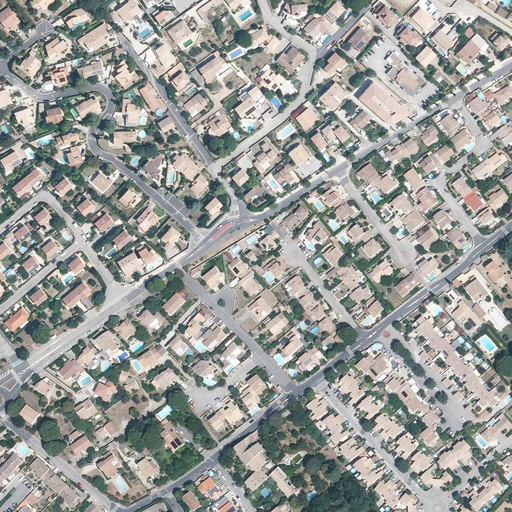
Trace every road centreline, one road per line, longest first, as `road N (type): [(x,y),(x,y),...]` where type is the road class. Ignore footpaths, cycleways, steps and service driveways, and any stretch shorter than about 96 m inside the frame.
road 1 (residential): [(208,243),(94,148),(92,132),(111,103),(105,90),(35,96),(0,69)]
road 2 (residential): [(484,246),(441,188),(480,144),(452,99)]
road 3 (residential): [(121,303),(188,280),(263,356)]
road 4 (residential): [(315,378),(436,507)]
road 5 (residential): [(213,167),(303,96),(315,54)]
road 6 (residential): [(0,414),(118,511)]
road 7 (residential): [(213,167),(125,43)]
road 8 (residential): [(338,169),(452,99)]
road 9 (tertiary): [(484,246),(385,323)]
